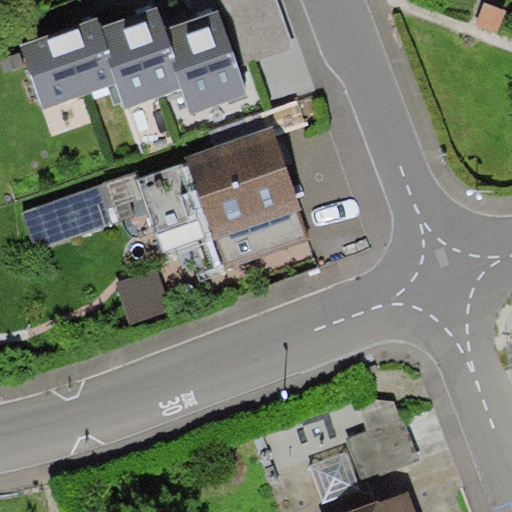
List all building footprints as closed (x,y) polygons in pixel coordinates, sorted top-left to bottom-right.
[(277,0),(219,0),(242,65),(294,47),(277,0)] [(248,94),(218,12),(191,21),(164,30),(157,8),(130,18),(101,29),(98,19),(57,33),(20,46),(43,109),(117,84),(125,110),(182,89),(190,115),(248,94)] [(275,129),(24,212),(35,248),(149,209),(164,254),(219,236),(229,265),(311,238),(275,129)] [(419,459),(402,416),(347,438),(365,481),(419,459)] [(409,511),(403,495),(356,511),(409,511)]
